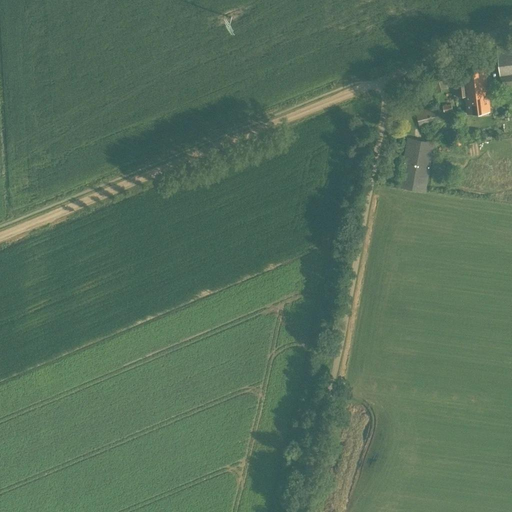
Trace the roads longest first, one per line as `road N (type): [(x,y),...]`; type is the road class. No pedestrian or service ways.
road 1 (unclassified): [(300,511),(387,97),(382,80),(511,24)]
road 2 (track): [(0,237),(382,80)]
